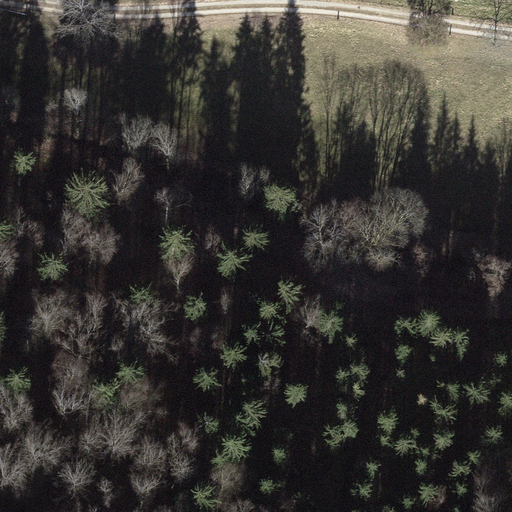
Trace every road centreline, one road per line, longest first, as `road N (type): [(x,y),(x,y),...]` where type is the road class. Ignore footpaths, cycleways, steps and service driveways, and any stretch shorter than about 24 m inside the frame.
road 1 (track): [(511,316),(387,301),(0,136)]
road 2 (track): [(511,34),(280,4),(99,12),(21,0)]
